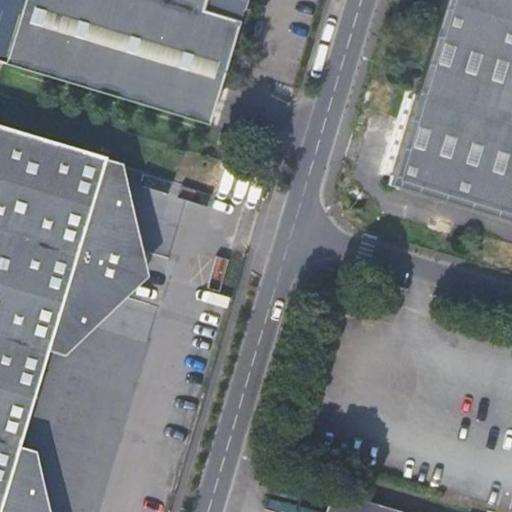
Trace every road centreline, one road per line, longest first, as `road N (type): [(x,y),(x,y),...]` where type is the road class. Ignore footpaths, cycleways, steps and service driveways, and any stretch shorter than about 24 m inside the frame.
road 1 (unknown): [(107,511),(196,234),(224,215),(292,230)]
road 2 (unclassified): [(205,511),(292,230)]
road 3 (unclassified): [(292,230),(362,0)]
road 4 (unclassified): [(511,296),(292,230)]
